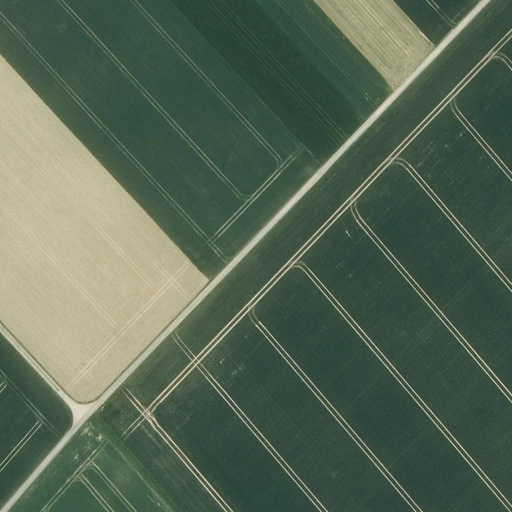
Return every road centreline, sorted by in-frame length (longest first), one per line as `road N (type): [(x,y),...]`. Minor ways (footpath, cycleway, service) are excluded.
road 1 (track): [(3,511),(90,411),(486,0)]
road 2 (track): [(90,411),(174,511)]
road 3 (track): [(0,327),(83,420)]
